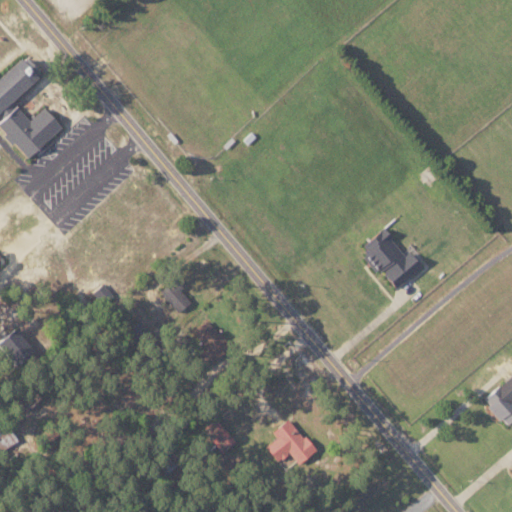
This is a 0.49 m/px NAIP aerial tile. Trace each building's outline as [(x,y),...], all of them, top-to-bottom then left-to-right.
[(0,108),(40,73),(23,54),(0,74),(0,108)] [(42,107),(28,120),(15,106),(0,119),(0,128),(26,157),(60,126),(42,107)] [(395,288),(420,266),(407,253),(405,255),(380,228),(360,246),(366,252),(361,257),(375,273),(378,270),(395,288)] [(189,301),(179,290),(183,286),(174,276),(158,291),(177,312),(189,301)] [(191,332),(211,354),(225,343),(205,320),(191,332)] [(0,347),(17,367),(34,352),(12,328),(0,338),(0,347)] [(511,400),(511,398),(511,397),(511,374),(482,398),(503,426),(511,419),(511,400)] [(203,427),(218,452),(233,443),(218,418),(203,427)] [(271,431),(276,438),(264,446),(282,470),(294,461),(297,464),(314,451),(288,418),(271,431)]
